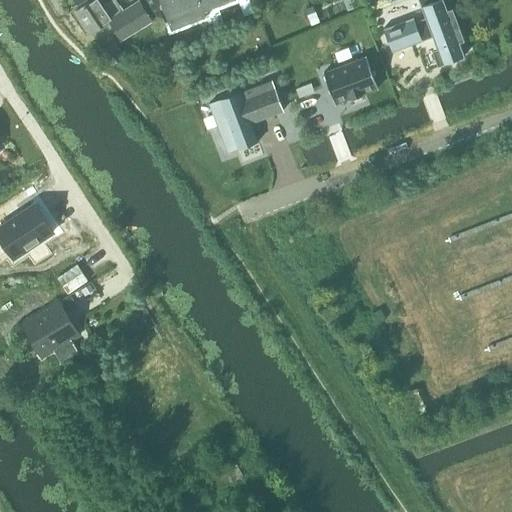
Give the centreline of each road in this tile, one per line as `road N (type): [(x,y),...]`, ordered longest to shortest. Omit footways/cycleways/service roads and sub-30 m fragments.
road 1 (track): [(243,210),(258,259),(424,511)]
road 2 (residential): [(511,110),(243,210)]
